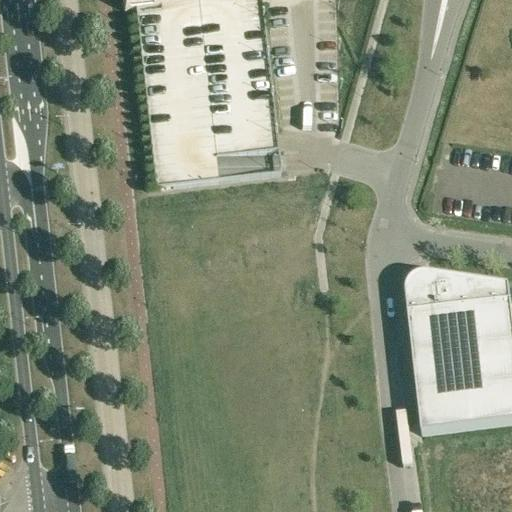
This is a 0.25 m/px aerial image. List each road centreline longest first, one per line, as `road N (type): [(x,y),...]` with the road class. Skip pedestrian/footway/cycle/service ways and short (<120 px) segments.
road 1 (primary): [(3,178),(38,511)]
road 2 (primary): [(74,511),(42,225)]
road 3 (unclassified): [(409,511),(383,241)]
road 4 (unclassified): [(383,241),(444,0)]
road 5 (primary): [(42,225),(17,0)]
road 6 (unclassified): [(511,261),(383,241)]
